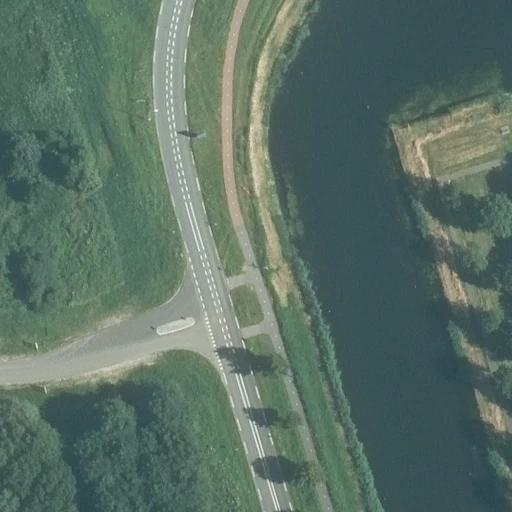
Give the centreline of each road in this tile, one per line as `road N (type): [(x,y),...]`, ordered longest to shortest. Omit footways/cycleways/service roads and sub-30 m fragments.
road 1 (secondary): [(212,293),(172,125),(177,3)]
road 2 (secondary): [(277,511),(226,341)]
road 3 (track): [(118,346),(166,511)]
road 4 (tertiary): [(0,375),(56,370),(136,340)]
